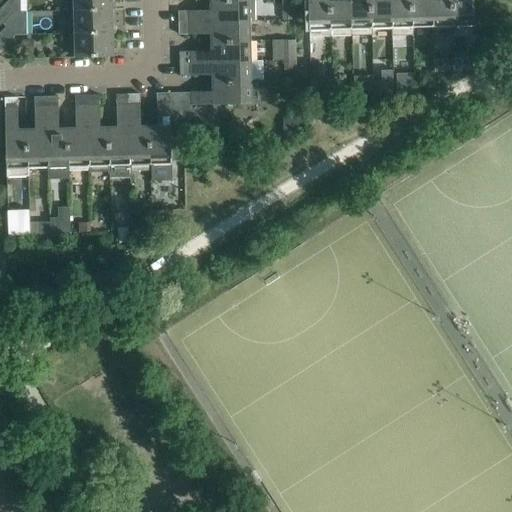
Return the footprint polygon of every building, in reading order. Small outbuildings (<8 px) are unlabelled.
[(8,0),(6,3),(14,12),(27,12),(27,4),(20,4),(20,0),(8,0)] [(74,0),(74,11),(112,11),(111,0),(74,0)] [(294,0),(282,0),(283,19),(295,19),(294,0)] [(308,0),(310,36),(330,35),(329,0),(308,0)] [(329,0),(330,35),(352,35),(352,29),(351,29),(350,0),(329,0)] [(350,0),(351,29),(352,29),(371,28),(370,0),(350,0)] [(370,0),(371,28),(392,28),(390,0),(370,0)] [(390,0),(392,28),(392,35),(413,35),(411,0),(390,0)] [(411,0),(413,35),(413,27),(432,26),(431,0),(411,0)] [(431,0),(432,26),(453,26),(451,0),(431,0)] [(451,0),(453,26),(475,25),(473,0),(451,0)] [(179,24),(249,22),(249,21),(255,20),(255,1),(211,2),(211,10),(178,11),(179,24)] [(0,8),(0,25),(14,12),(6,3),(0,8)] [(74,11),(75,33),(113,33),(112,11),(74,11)] [(212,43),(250,42),(249,22),(179,24),(179,34),(212,33),(212,43)] [(0,32),(0,49),(15,34),(6,26),(0,32)] [(75,33),(76,57),(114,56),(113,33),(75,33)] [(26,53),(34,53),(33,39),(26,39),(26,53)] [(284,62),(296,62),(296,40),(284,40),(284,62)] [(180,65),(251,63),(250,42),(212,43),(212,50),(179,51),(180,65)] [(352,68),(353,78),(369,77),(368,61),(355,62),(356,68),(352,68)] [(284,70),(297,69),(296,62),(284,62),(284,70)] [(213,84),(257,83),(257,80),(251,81),(251,63),(180,65),(180,75),(213,74),(213,84)] [(332,79),(311,80),(312,92),(332,91),(332,79)] [(213,91),(170,92),(171,137),(218,136),(217,104),(258,102),(257,83),(213,84),(213,91)] [(158,125),(149,126),(149,164),(172,163),(171,137),(170,92),(157,93),(158,125)] [(140,93),(127,94),(129,176),(131,176),(131,164),(149,164),(149,126),(141,126),(140,93)] [(89,172),(109,171),(108,127),(100,127),(99,94),(87,95),(89,166),(89,172)] [(108,127),(109,171),(110,171),(110,177),(129,176),(127,94),(116,94),(117,127),(108,127)] [(69,166),(89,166),(87,95),(75,95),(76,128),(67,128),(68,174),(69,174),(69,166)] [(28,167),(47,167),(45,96),(34,96),(35,129),(25,129),(27,176),(29,176),(28,167)] [(59,128),(58,96),(45,96),(47,167),(49,167),(50,179),(68,178),(68,174),(67,128),(59,128)] [(7,176),(27,176),(25,129),(18,129),(17,97),(5,97),(7,176)] [(283,118),(284,135),(299,135),(298,118),(283,118)] [(15,218),(15,235),(28,235),(28,218),(15,218)] [(30,222),(30,233),(49,232),(49,223),(49,221),(30,222)] [(79,221),(79,232),(90,232),(90,221),(79,221)] [(69,222),(49,223),(49,232),(70,232),(69,222)]
